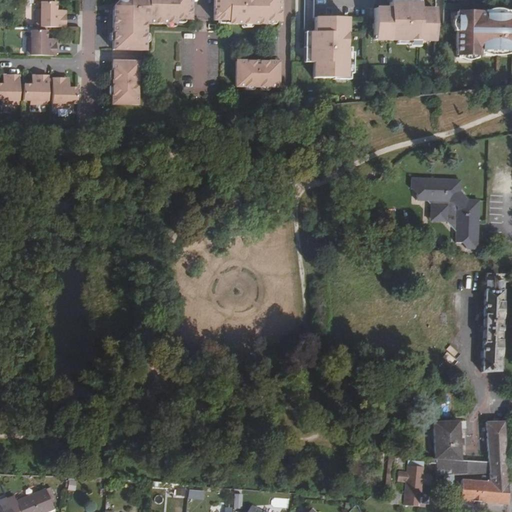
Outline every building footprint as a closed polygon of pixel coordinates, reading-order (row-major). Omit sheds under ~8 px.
[(114,8),(113,9),(112,50),(143,51),(143,22),(174,23),(174,19),(190,20),(189,0),(125,0),(124,2),(120,4),(117,6),(114,8)] [(279,22),(279,0),(214,0),(214,20),(227,20),(227,23),(265,24),(264,21),(279,22)] [(46,28),(65,29),(64,15),(57,15),(58,11),(55,11),(55,3),(44,3),(40,3),(39,10),(36,10),(36,28),(40,28),(46,28)] [(418,36),(433,36),(434,9),(419,9),(419,4),(388,4),(388,9),(373,9),(373,36),(388,36),(388,41),(395,41),(418,41),(418,36)] [(511,14),(509,14),(484,14),(479,14),(480,12),(456,11),(456,53),(458,53),(477,54),(477,48),(480,48),(509,48),(511,48),(511,14)] [(341,33),(341,18),(314,18),(314,31),(314,33),(308,32),(307,64),(312,64),(312,78),(331,79),(332,75),(345,75),(346,48),(346,33),(341,33)] [(27,40),(27,57),(54,57),(55,45),(48,45),(48,40),(46,40),(46,33),(40,32),(30,32),(30,40),(27,40)] [(349,48),(346,48),(345,75),(332,75),(331,79),(331,80),(349,80),(349,74),(351,74),(352,53),(349,53),(349,48)] [(137,62),(112,61),(111,105),(136,105),(137,62)] [(235,87),(278,88),(278,63),(236,62),(235,87)] [(31,74),(22,74),(22,83),(31,83),(31,74)] [(3,86),(0,85),(0,101),(2,102),(2,105),(20,105),(20,92),(20,86),(20,77),(7,77),(7,83),(3,83),(3,86)] [(23,92),(23,102),(30,102),(30,106),(47,106),(47,87),(48,80),(48,77),(35,77),(35,84),(31,84),(31,86),(23,86),(23,92)] [(51,87),(51,109),(68,110),(68,106),(76,106),(77,90),(67,90),(67,88),(63,88),(63,81),(51,80),(51,87)] [(435,220),(453,220),(462,230),(462,243),(468,243),(470,240),(473,243),(473,247),(472,249),(483,249),(484,199),(474,199),(465,191),(466,179),(416,177),(416,188),(421,189),(424,192),(422,193),(422,200),(430,200),(435,206),(435,220)] [(114,216),(111,219),(111,223),(114,227),(118,227),(121,224),(121,220),(119,217),(114,216)] [(505,278),(484,277),(484,285),(485,285),(485,292),(483,291),(480,374),(499,374),(502,292),(501,292),(501,286),(504,286),(505,278)] [(149,411),(145,416),(147,421),(154,423),(157,418),(155,412),(149,411)] [(433,467),(436,476),(444,476),(453,475),(486,474),(487,482),(506,483),(503,423),(485,424),(486,464),(460,462),(459,446),(463,446),(463,439),(459,439),(459,425),(432,426),(433,460),(428,460),(428,464),(429,464),(432,464),(433,467)] [(363,456),(352,455),(350,477),(360,478),(363,456)] [(386,481),(385,505),(391,506),(392,486),(393,470),(394,457),(388,457),(387,476),(391,476),(391,481),(386,481)] [(394,457),(393,470),(402,470),(403,458),(394,457)] [(401,507),(401,510),(405,507),(424,508),(424,502),(425,496),(420,496),(421,483),(429,483),(430,474),(422,473),(422,463),(406,462),(405,474),(396,473),(396,483),(404,483),(404,505),(401,507)] [(453,475),(444,476),(446,489),(454,487),(453,475)] [(458,501),(507,505),(506,486),(506,483),(487,482),(486,482),(486,477),(481,477),(481,481),(460,480),(458,501)] [(391,506),(400,506),(402,487),(392,486),(391,506)] [(8,500),(12,511),(53,511),(55,511),(52,504),(51,500),(47,491),(19,503),(16,497),(8,500)] [(241,509),(243,494),(234,494),(233,509),(241,509)] [(12,511),(8,500),(8,499),(0,501),(0,503),(2,508),(0,508),(0,511),(12,511)]
